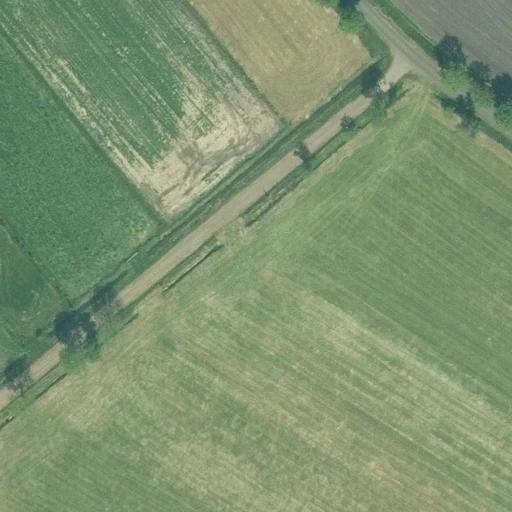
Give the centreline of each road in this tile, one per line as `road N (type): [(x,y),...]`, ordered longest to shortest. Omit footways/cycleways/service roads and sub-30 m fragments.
road 1 (track): [(405,51),(380,87),(0,399)]
road 2 (unclassified): [(511,130),(405,51),(355,0)]
